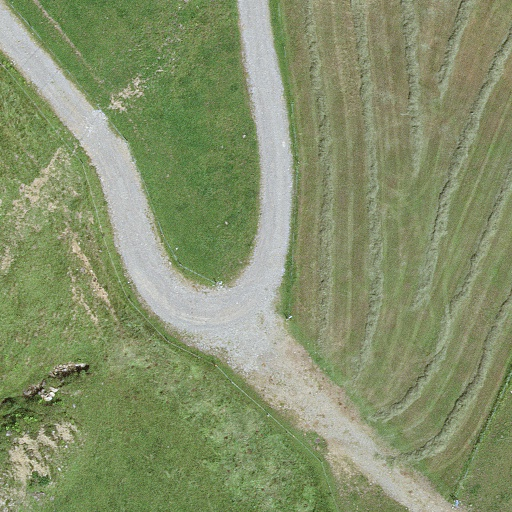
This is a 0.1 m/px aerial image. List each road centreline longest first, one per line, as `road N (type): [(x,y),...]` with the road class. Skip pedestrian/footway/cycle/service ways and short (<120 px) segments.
road 1 (track): [(251,291),(230,310),(205,312),(176,303),(154,280),(123,174),(0,22)]
road 2 (track): [(251,291),(275,255),(278,159),(261,0)]
road 3 (track): [(431,511),(285,373),(251,291)]
